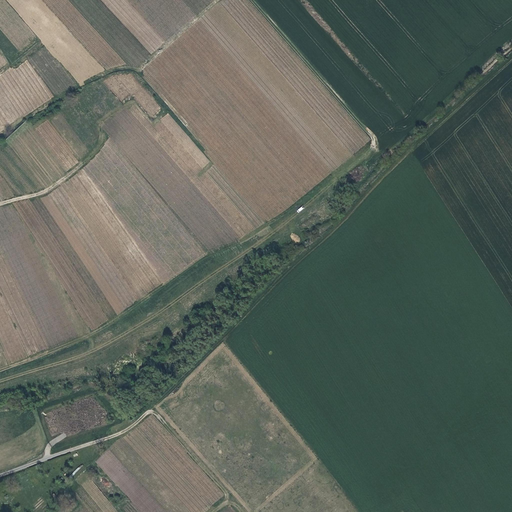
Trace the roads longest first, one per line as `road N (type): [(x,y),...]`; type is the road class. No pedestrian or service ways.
road 1 (track): [(99,441),(152,408),(405,152),(511,58)]
road 2 (track): [(121,108),(101,123),(103,138),(76,168),(32,195),(0,201)]
